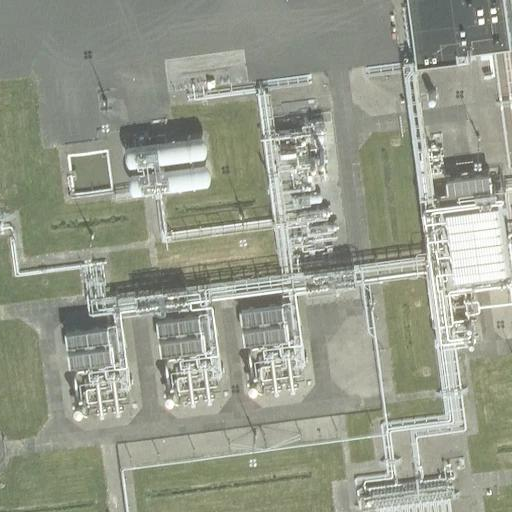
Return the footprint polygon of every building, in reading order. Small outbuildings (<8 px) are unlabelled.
[(509,43),(503,0),(408,0),(417,62),(459,56),(458,50),(509,43)] [(180,128),(126,134),(129,162),(125,162),(114,163),(117,189),(215,179),(212,155),(211,155),(209,131),(181,134),(180,128)] [(454,288),(511,281),(511,243),(507,200),(511,199),(511,189),(496,191),(495,178),(450,183),(454,210),(445,211),(454,288)] [(206,308),(159,315),(164,349),(186,346),(190,377),(204,375),(203,370),(198,371),(196,357),(212,355),(206,308)] [(112,319),(67,327),(72,360),(92,357),(95,370),(89,371),(95,406),(121,402),(115,362),(119,362),(112,319)]
